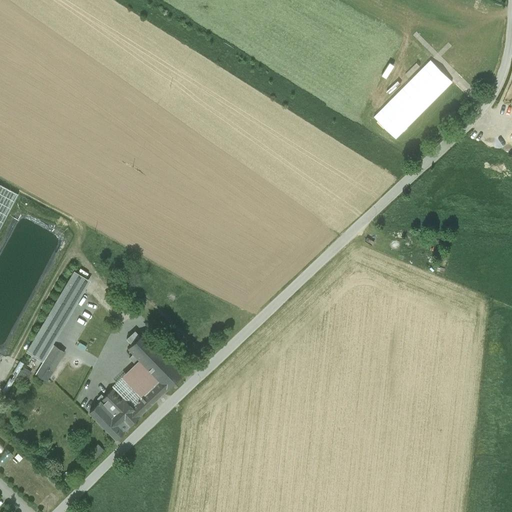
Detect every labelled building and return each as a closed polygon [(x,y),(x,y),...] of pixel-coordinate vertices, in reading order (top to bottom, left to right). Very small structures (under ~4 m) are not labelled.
[(0,184),(0,228),(18,194),(0,184)] [(57,235),(27,219),(18,222),(0,256),(0,346),(3,346),(59,240),(57,235)] [(74,273),(28,350),(41,358),(86,280),(74,273)] [(132,345),(140,336),(135,331),(126,339),(132,345)] [(154,387),(162,395),(183,374),(144,333),(140,336),(132,345),(128,348),(133,354),(141,361),(160,382),(154,387)] [(37,374),(47,380),(64,352),(54,346),(37,374)] [(136,365),(141,361),(133,354),(129,358),(136,365)] [(124,381),(141,400),(149,392),(154,387),(160,382),(141,361),(136,365),(122,379),(124,381)] [(28,381),(34,369),(20,363),(15,374),(28,381)] [(122,379),(113,386),(132,407),(141,400),(124,381),(122,379)] [(132,407),(113,386),(100,401),(119,420),(121,419),(132,407)] [(149,392),(156,399),(162,395),(154,387),(149,392)] [(156,399),(149,392),(141,400),(132,407),(121,419),(128,426),(156,399)] [(119,420),(100,401),(90,412),(116,439),(124,431),(128,426),(121,419),(119,420)] [(101,444),(95,447),(99,454),(105,451),(101,444)] [(7,447),(0,454),(0,461),(4,465),(14,454),(7,447)]
